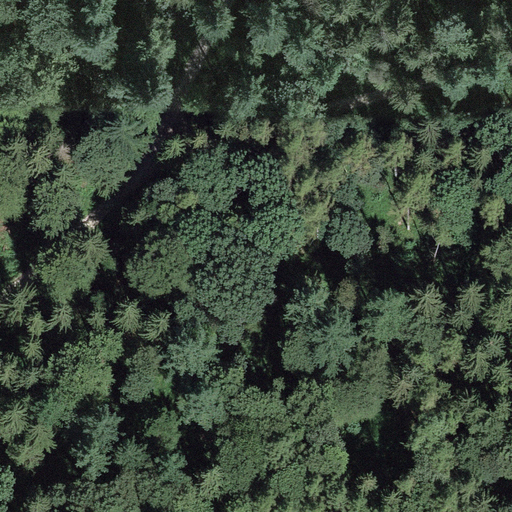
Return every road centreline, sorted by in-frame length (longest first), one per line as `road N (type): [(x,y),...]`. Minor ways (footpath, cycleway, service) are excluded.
road 1 (track): [(137,167),(511,54)]
road 2 (track): [(0,297),(127,185),(226,0)]
